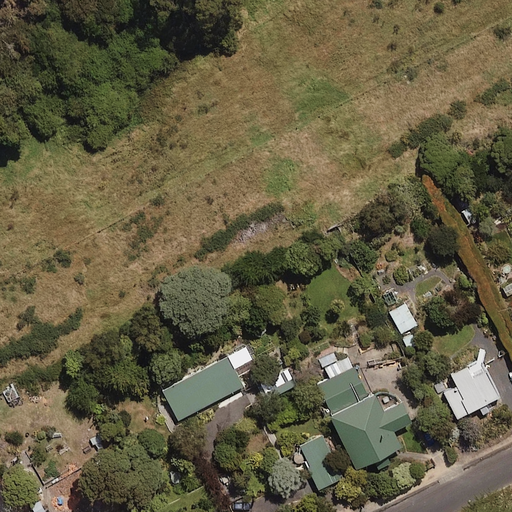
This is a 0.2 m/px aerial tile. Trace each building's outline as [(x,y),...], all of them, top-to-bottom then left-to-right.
[(415,323),(402,298),(386,307),(400,331),(415,323)] [(232,365),(250,355),(243,341),(159,385),(175,416),(241,382),(232,365)] [(325,409),(351,463),(369,455),(374,466),(390,458),(385,447),(398,441),(390,424),(407,416),(397,395),(380,403),(371,384),(364,387),(347,351),(335,357),(331,349),(317,356),(325,375),(315,379),(328,407),(325,409)] [(441,388),(453,413),(476,402),(481,411),(487,408),(483,399),(496,392),(483,366),(470,373),(463,360),(447,368),(454,382),(441,388)] [(264,397),(294,380),(285,364),(255,381),(264,397)] [(315,485),(339,474),(320,430),(296,441),(315,485)]
